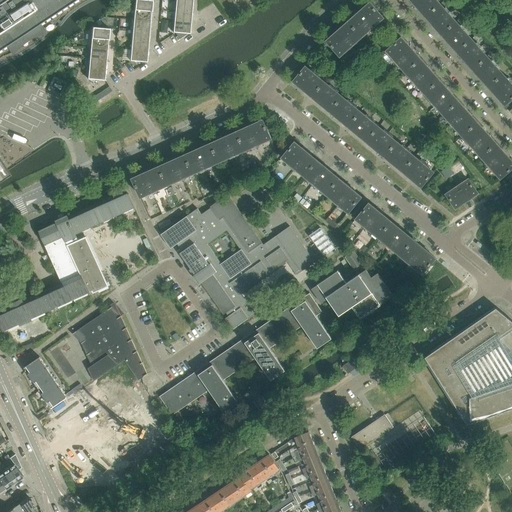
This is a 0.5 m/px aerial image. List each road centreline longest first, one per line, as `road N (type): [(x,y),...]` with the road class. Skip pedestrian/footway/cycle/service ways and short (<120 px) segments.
road 1 (residential): [(448,242),(267,96)]
road 2 (residential): [(170,264),(125,295),(159,370),(218,330),(208,317)]
road 3 (residential): [(318,409),(497,285)]
road 4 (residential): [(163,143),(122,85),(212,27),(202,13)]
road 5 (residential): [(160,511),(318,409)]
road 6 (residential): [(511,136),(391,0)]
road 7 (residential): [(267,96),(302,44),(347,0)]
road 8 (residential): [(0,221),(112,167)]
